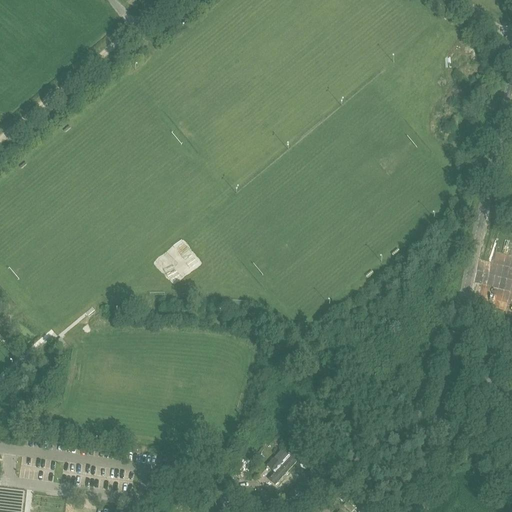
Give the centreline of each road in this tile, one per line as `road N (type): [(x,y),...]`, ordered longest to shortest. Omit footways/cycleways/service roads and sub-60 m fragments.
road 1 (unclassified): [(421,511),(511,94)]
road 2 (unclassified): [(0,452),(165,471),(216,499)]
road 3 (unknown): [(7,452),(6,485),(138,500),(139,467)]
road 4 (track): [(0,140),(136,25)]
